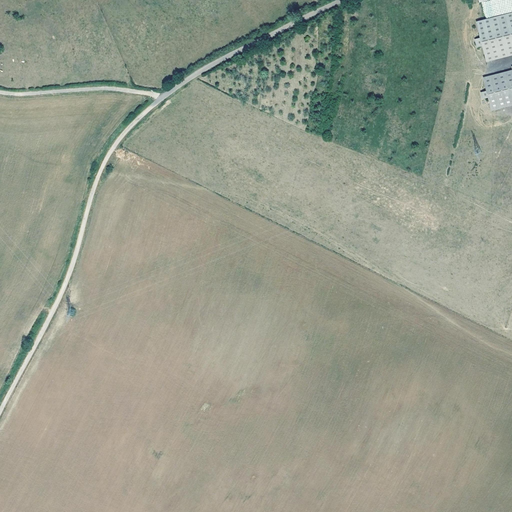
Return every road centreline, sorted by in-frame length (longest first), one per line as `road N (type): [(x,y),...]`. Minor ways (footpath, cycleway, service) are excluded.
road 1 (unclassified): [(339,0),(190,77),(116,142),(56,301),(0,409)]
road 2 (track): [(0,91),(105,87),(162,96)]
